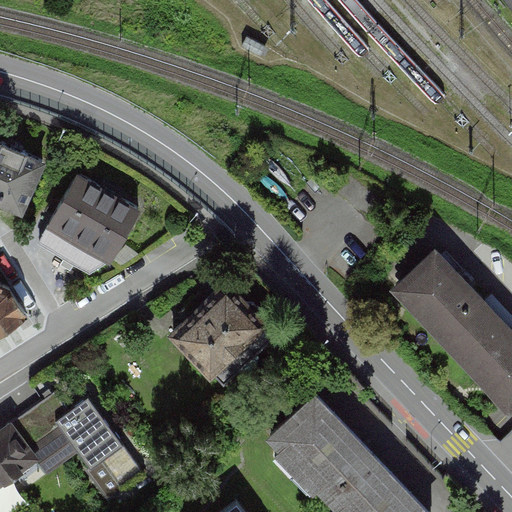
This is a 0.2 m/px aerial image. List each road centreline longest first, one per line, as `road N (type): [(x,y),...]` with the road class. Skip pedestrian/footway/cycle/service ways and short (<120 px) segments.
road 1 (primary): [(511,496),(197,168),(114,115),(0,72)]
road 2 (residential): [(0,370),(223,227)]
